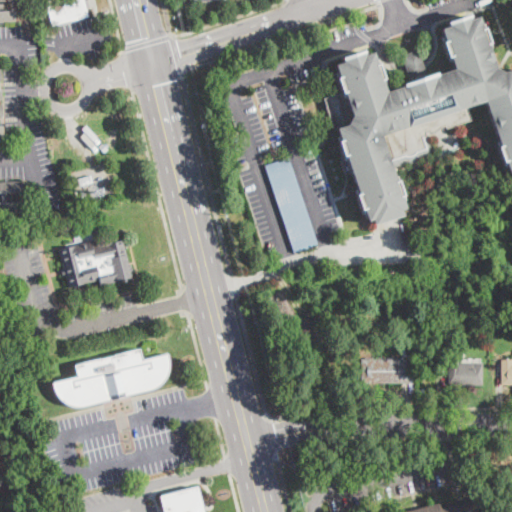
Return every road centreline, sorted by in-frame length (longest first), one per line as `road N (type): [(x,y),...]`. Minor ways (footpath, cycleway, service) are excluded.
road 1 (primary): [(153,64),(248,443)]
road 2 (residential): [(248,443),(321,427),(511,424)]
road 3 (tertiary): [(341,0),(153,64)]
